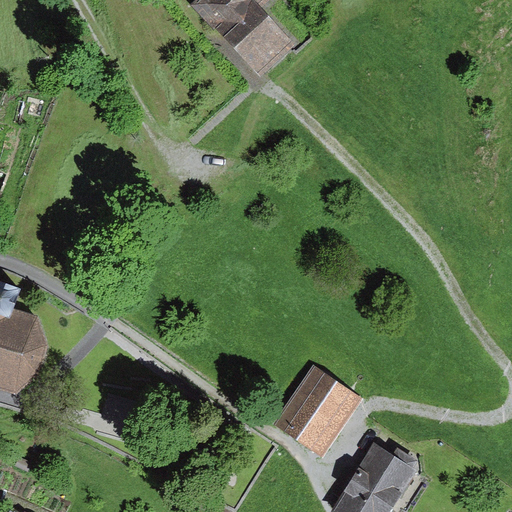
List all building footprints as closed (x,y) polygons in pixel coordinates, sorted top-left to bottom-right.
[(275,0),(202,0),(197,5),(260,72),(291,44),(262,13),(275,0)] [(0,278),(0,307),(10,311),(18,285),(0,278)] [(0,307),(0,385),(17,391),(38,372),(45,345),(37,319),(10,311),(0,307)] [(363,397),(313,363),(272,424),(321,457),(363,397)] [(393,454),(374,442),(331,511),(391,511),(418,470),(413,467),(417,460),(397,447),(393,454)] [(19,457),(15,466),(28,472),(32,463),(19,457)]
